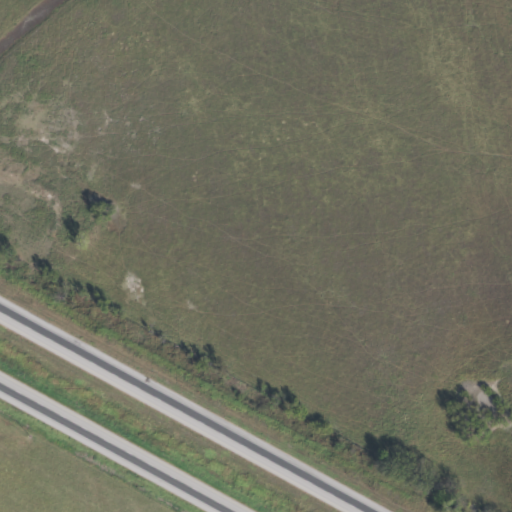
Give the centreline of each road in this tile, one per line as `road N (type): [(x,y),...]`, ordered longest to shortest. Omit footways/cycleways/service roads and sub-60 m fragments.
road 1 (trunk): [(365,511),(0,310)]
road 2 (trunk): [(0,385),(230,511)]
